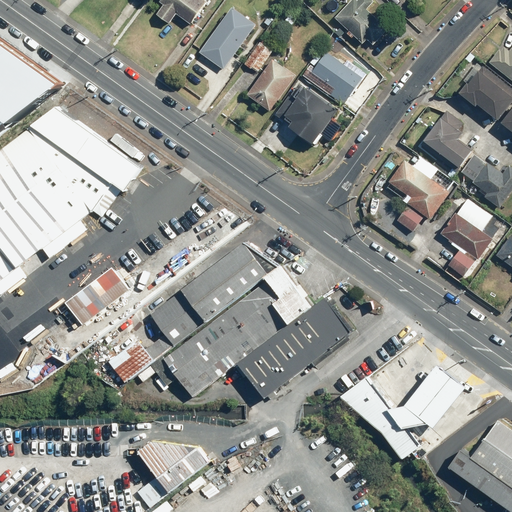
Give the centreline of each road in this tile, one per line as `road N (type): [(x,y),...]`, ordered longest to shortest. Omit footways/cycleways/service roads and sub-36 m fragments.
road 1 (secondary): [(1,0),(312,223)]
road 2 (residential): [(312,223),(415,80),(485,0)]
road 3 (secondary): [(312,223),(511,367)]
